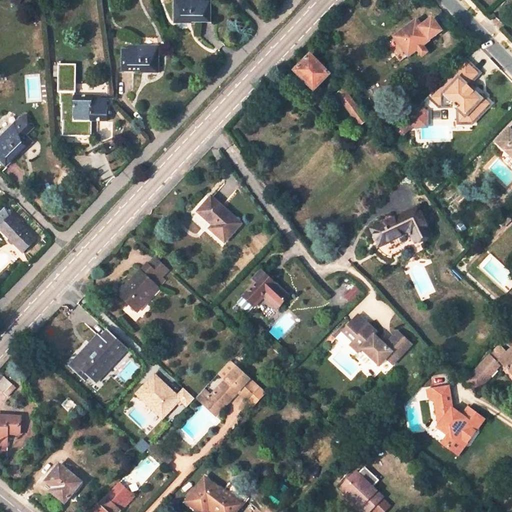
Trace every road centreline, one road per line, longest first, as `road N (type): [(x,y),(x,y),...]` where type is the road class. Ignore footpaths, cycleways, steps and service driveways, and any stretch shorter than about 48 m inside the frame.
road 1 (residential): [(0,349),(328,0)]
road 2 (residential): [(292,0),(0,305)]
